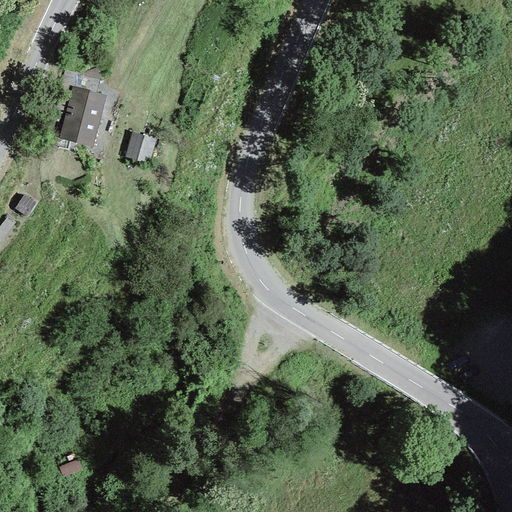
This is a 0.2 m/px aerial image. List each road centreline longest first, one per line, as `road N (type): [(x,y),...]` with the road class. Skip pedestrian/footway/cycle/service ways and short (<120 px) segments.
road 1 (tertiary): [(316,0),(241,180),(241,246),(272,295),(472,421),(511,474)]
road 2 (track): [(277,299),(156,511)]
road 3 (tertiary): [(0,140),(62,0)]
